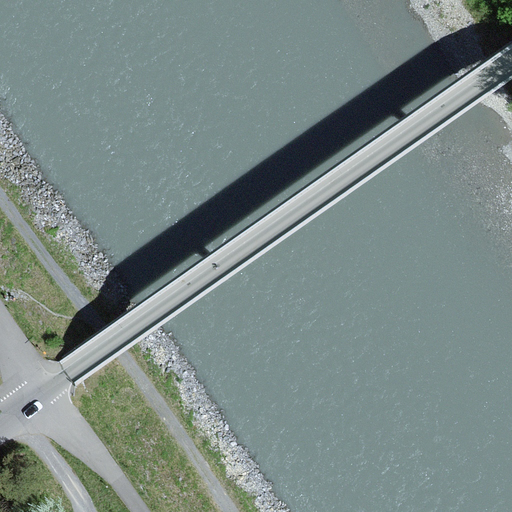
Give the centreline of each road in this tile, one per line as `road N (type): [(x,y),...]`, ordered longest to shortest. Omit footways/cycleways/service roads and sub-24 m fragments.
road 1 (tertiary): [(0,424),(511,63)]
road 2 (track): [(233,511),(0,200)]
road 3 (track): [(0,328),(27,383),(140,511)]
